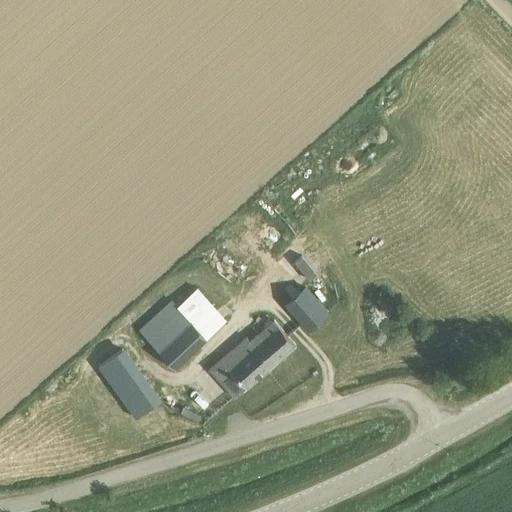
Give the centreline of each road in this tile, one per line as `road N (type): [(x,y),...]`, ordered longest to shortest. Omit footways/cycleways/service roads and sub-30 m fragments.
road 1 (unclassified): [(444,429),(422,407),(393,397),(0,497)]
road 2 (unclassified): [(280,511),(444,429)]
